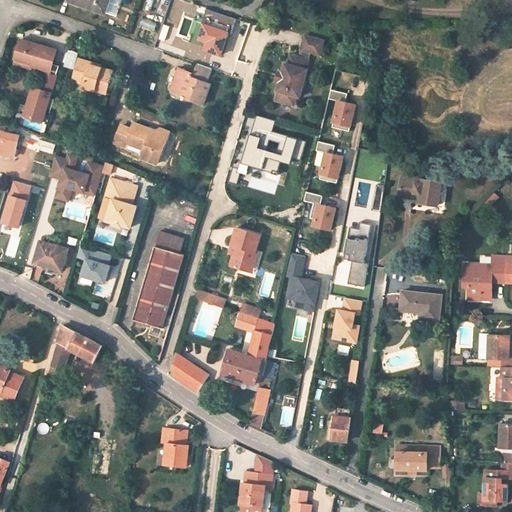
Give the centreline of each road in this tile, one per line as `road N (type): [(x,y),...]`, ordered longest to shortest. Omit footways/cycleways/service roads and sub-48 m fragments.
road 1 (unclassified): [(415,511),(228,426),(104,332),(0,281)]
road 2 (residential): [(149,52),(2,3)]
